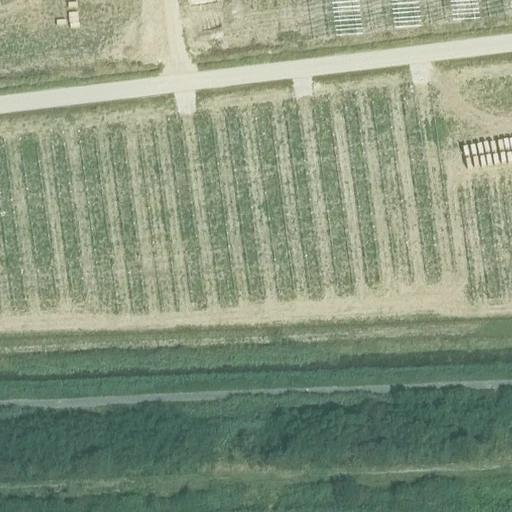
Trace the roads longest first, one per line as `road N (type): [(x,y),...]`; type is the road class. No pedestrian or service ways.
road 1 (track): [(511,45),(0,107)]
road 2 (unclassified): [(511,385),(0,405)]
